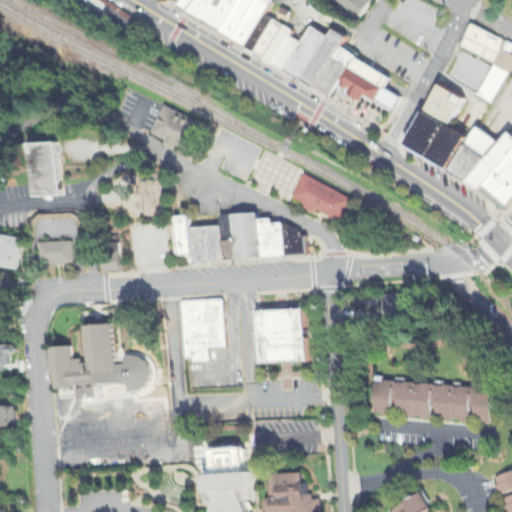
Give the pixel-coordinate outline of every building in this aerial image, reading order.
[(82,0),(113,0),(104,13),(82,0)] [(104,13),(113,0),(140,19),(131,33),(104,13)] [(200,0),(189,15),(180,8),(186,0),(200,0)] [(250,0),(200,0),(191,12),(189,15),(224,38),(227,35),(250,0)] [(262,3),(256,0),(250,0),(227,35),(238,42),(262,3)] [(251,50),(238,42),(262,3),(274,11),(270,19),(251,50)] [(277,23),(270,19),(251,50),(258,54),(277,23)] [(288,26),(285,31),(268,61),(258,54),(277,23),(279,21),(288,26)] [(464,47),(473,27),(505,42),(496,62),(464,47)] [(278,66),(268,61),(285,31),(295,37),(292,43),(278,66)] [(306,84),(289,74),(304,49),(314,34),(331,45),(306,84)] [(319,91),(343,53),(348,45),(335,37),(331,45),(306,84),(319,91)] [(289,74),(278,66),(292,43),(304,49),(289,74)] [(319,91),(331,99),(356,62),(343,53),(319,91)] [(345,84),(347,86),(344,93),(347,94),(349,90),(356,94),(351,102),(359,107),(364,99),(376,106),(379,104),(394,112),(400,102),(383,92),(390,81),(358,62),(345,84)] [(426,119),(450,132),(464,106),(440,94),(426,119)] [(165,146),(178,153),(180,147),(191,153),(203,130),(169,113),(158,134),(169,139),(165,146)] [(447,135),(429,167),(408,155),(426,124),(447,135)] [(429,167),(447,135),(466,146),(448,177),(429,167)] [(452,181),(479,135),(499,148),(468,193),(452,181)] [(511,164),(511,149),(509,147),(470,193),(481,201),(511,164)] [(484,197),(511,164),(511,213),(508,218),(484,197)] [(292,198),(343,224),(355,201),(304,175),(292,198)] [(237,268),(261,266),(259,228),(258,224),(233,226),(237,268)] [(194,261),(181,262),(178,226),(192,225),(194,261)] [(237,268),(226,269),(223,234),(222,227),(233,226),(237,268)] [(259,228),(261,266),(287,264),(285,232),(273,233),(272,228),(259,228)] [(226,269),(223,234),(192,236),(194,261),(195,271),(226,269)] [(182,356),(192,355),(192,360),(208,359),(208,347),(225,346),(223,300),(180,302),(182,356)] [(54,355),(73,353),(74,366),(84,365),(84,373),(92,373),(89,333),(114,331),(119,387),(58,393),(54,355)]
